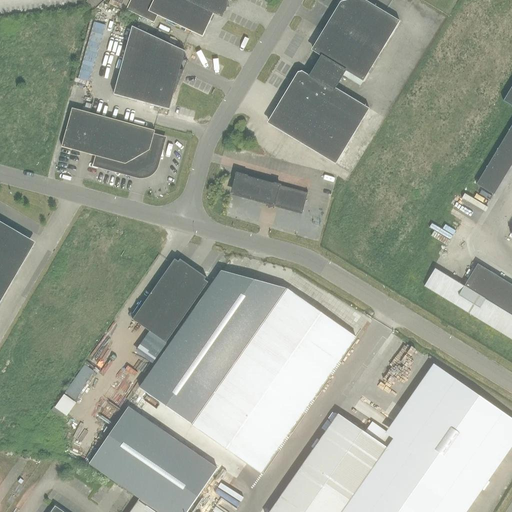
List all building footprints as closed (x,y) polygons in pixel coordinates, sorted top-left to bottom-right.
[(102,1),(101,0),(88,0),(86,2),(94,10),(102,1)] [(131,0),(126,10),(154,23),(158,16),(203,37),(214,14),(223,18),(225,13),(227,8),(227,2),(227,0),(131,0)] [(361,2),(360,0),(339,0),(341,7),(337,8),(313,48),(314,52),(322,57),(308,79),(298,73),(269,121),(270,125),(336,165),(369,109),(335,89),(346,72),(363,82),(400,22),(365,1),(361,2)] [(173,95),(174,95),(188,61),(187,61),(183,71),(180,70),(185,52),(132,27),(114,95),(169,110),(173,95)] [(511,86),(503,101),(511,106),(511,86)] [(154,165),(161,141),(153,139),(155,131),(72,109),(62,147),(100,158),(99,164),(138,174),(142,175),(146,174),(150,172),(153,169),(154,165)] [(511,126),(509,131),(477,185),(493,195),(511,163),(511,126)] [(240,196),(243,198),(301,214),(301,215),(302,215),(308,192),(307,192),(307,193),(237,174),(235,182),(234,186),(235,190),(237,193),(240,196)] [(0,298),(10,281),(8,280),(25,250),(0,234),(0,298)] [(206,278),(180,260),(178,262),(175,260),(133,320),(166,343),(208,283),(204,281),(206,278)] [(511,284),(479,264),(465,287),(435,269),(424,287),(511,339),(511,284)] [(192,426),(287,290),(221,273),(140,390),(192,426)] [(261,475),(357,338),(287,290),(192,426),(261,475)] [(58,408),(71,416),(98,371),(85,363),(58,408)] [(358,487),(340,511),(451,511),(511,425),(511,419),(440,369),(386,447),(358,487)] [(415,398),(420,389),(394,373),(388,381),(384,379),(381,384),(379,383),(375,389),(407,408),(414,398),(415,398)] [(55,407),(52,411),(61,418),(64,413),(55,407)] [(128,408),(89,465),(158,511),(187,511),(217,469),(128,408)] [(277,502),(269,511),(340,511),(358,487),(386,447),(338,414),(277,502)] [(154,511),(139,501),(130,511),(154,511)]
